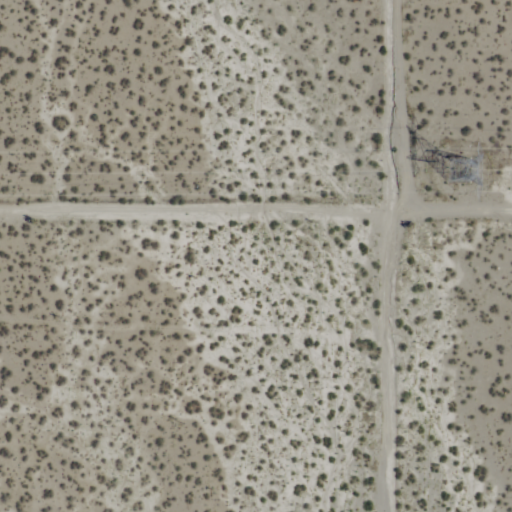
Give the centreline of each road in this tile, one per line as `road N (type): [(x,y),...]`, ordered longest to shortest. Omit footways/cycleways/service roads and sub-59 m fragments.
road 1 (residential): [(0,216),(511,213)]
road 2 (residential): [(392,511),(391,0)]
